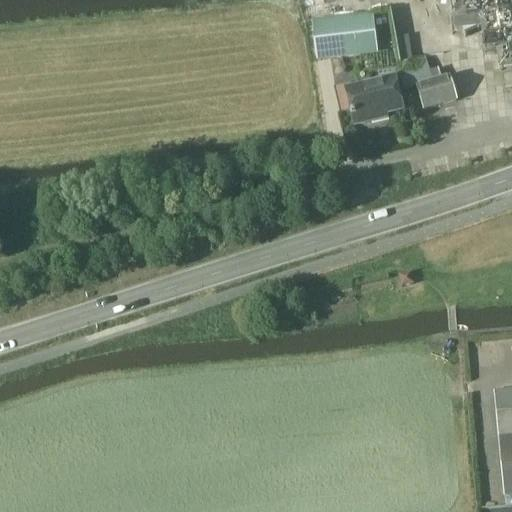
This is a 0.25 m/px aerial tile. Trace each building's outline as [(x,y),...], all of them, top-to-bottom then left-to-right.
[(511,0),(434,0),(435,2),(451,0),(453,19),(482,15),(486,52),(499,50),(501,69),(511,67),(511,0)] [(318,62),(378,56),(374,15),(314,21),(318,62)] [(405,88),(419,83),(420,86),(418,87),(425,110),(457,100),(450,77),(432,82),(429,72),(425,59),(399,67),(405,88)] [(374,116),(403,109),(396,78),(346,90),(354,124),(375,119),(374,116)] [(511,434),(511,390),(495,392),(499,435),(511,434)] [(511,434),(499,435),(506,495),(511,494),(511,434)]
